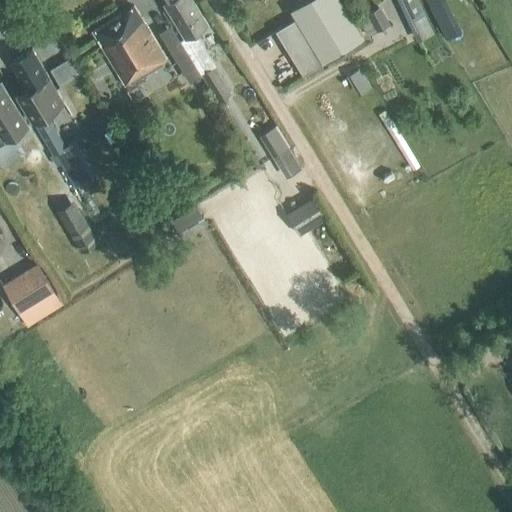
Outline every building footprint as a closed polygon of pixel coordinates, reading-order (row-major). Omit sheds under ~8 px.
[(187,0),(164,0),(186,35),(179,39),(180,40),(188,54),(217,101),(231,93),(214,65),(213,65),(209,59),(212,57),(203,42),(202,43),(195,31),(205,24),(190,1),(189,2),(187,0)] [(303,75),(364,38),(340,0),(310,0),(292,11),(296,18),(276,31),(303,75)] [(423,10),(418,0),(397,0),(406,18),(423,10)] [(430,4),(436,23),(448,19),(442,0),(430,4)] [(451,0),(459,15),(472,9),(467,0),(451,0)] [(133,6),(92,30),(124,84),(165,59),(133,6)] [(180,40),(168,48),(176,61),(188,54),(180,40)] [(69,57),(78,76),(100,64),(91,45),(69,57)] [(32,49),(11,61),(27,87),(16,94),(32,121),(34,120),(54,153),(66,146),(46,113),(64,102),(32,49)] [(244,55),(226,59),(231,83),(249,80),(244,55)] [(0,141),(27,125),(0,83),(0,141)] [(82,110),(72,114),(81,138),(91,134),(82,110)] [(135,123),(130,133),(145,141),(151,131),(135,123)] [(60,162),(74,187),(95,175),(80,150),(60,162)] [(313,197),(287,213),(299,234),(325,218),(313,197)] [(69,202),(55,210),(68,231),(80,251),(99,240),(87,220),(81,209),(74,199),(69,202)] [(171,221),(182,238),(207,223),(196,206),(181,215),(171,221)] [(287,263),(298,280),(317,268),(306,251),(287,263)] [(37,262),(2,283),(27,324),(62,302),(37,262)]
